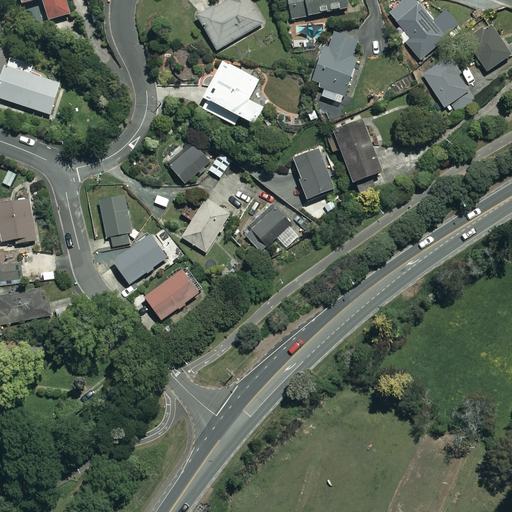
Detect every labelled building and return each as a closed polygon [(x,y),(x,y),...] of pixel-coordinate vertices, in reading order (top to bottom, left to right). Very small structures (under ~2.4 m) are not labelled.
[(71,15),(66,0),(23,0),(24,4),(39,0),(44,0),(50,21),(71,15)] [(266,23),(252,0),(226,0),(199,16),(218,51),(266,23)] [(289,0),(293,19),(349,8),(347,0),(289,0)] [(432,22),(414,0),(404,0),(387,14),(407,39),(402,43),(418,63),(447,39),(445,37),(457,28),(445,12),(432,22)] [(510,58),(490,27),(483,32),(481,29),(469,37),(471,39),(465,43),(485,74),(510,58)] [(365,39),(337,29),(330,49),(325,47),(313,81),(327,86),(323,96),(341,103),(365,39)] [(35,64),(9,56),(0,85),(0,98),(51,115),(61,83),(32,74),(35,64)] [(462,74),(451,57),(422,77),(442,109),(449,105),(455,114),(474,102),(457,77),(462,74)] [(224,61),(205,98),(209,101),(205,108),(235,124),(239,116),(256,125),(265,107),(250,99),(260,80),(224,61)] [(363,118),(326,132),(335,156),(343,153),(354,182),(383,171),(363,118)] [(211,162),(194,142),(169,163),(186,183),(211,162)] [(336,191),(319,150),(293,160),(309,201),(336,191)] [(232,162),(222,154),(209,169),(220,178),(232,162)] [(17,174),(9,171),(4,183),(11,187),(17,174)] [(124,196),(100,202),(108,238),(112,238),(114,247),(134,243),(124,196)] [(31,199),(0,203),(0,224),(3,242),(16,240),(17,244),(37,241),(31,199)] [(230,215),(208,200),(183,237),(205,252),(230,215)] [(261,252),(278,238),(287,249),(299,238),(290,227),(292,225),(276,207),(245,235),(261,252)] [(169,257),(153,235),(115,262),(131,284),(169,257)] [(0,284),(21,283),(18,252),(2,253),(2,263),(0,263),(0,284)] [(200,293),(184,270),(145,298),(162,321),(200,293)] [(49,293),(0,295),(0,319),(50,317),(49,293)]
